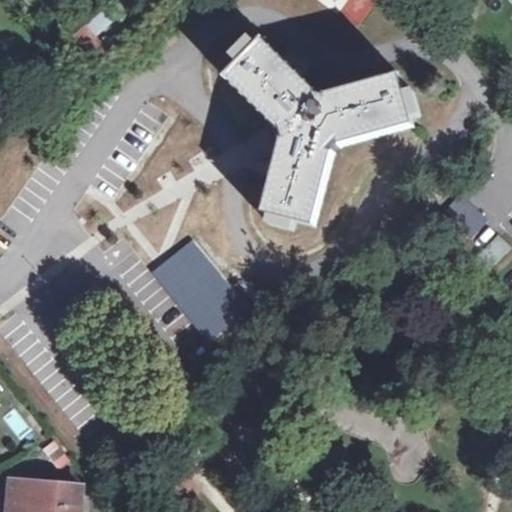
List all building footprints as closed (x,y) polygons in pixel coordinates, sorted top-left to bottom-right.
[(279,136),(260,210),(314,224),(332,151),(327,150),(338,140),(338,146),(412,126),(399,72),(323,92),(325,97),(312,94),(315,90),(263,36),(225,75),(276,129),(282,125),(285,138),(279,136)] [(511,249),(500,238),(477,261),(488,273),(511,249)] [(250,305),(192,239),(154,273),(212,339),(250,305)] [(43,455),(56,473),(69,463),(56,446),(43,455)] [(22,511),(25,481),(14,480),(11,511),(22,511)] [(80,511),(83,486),(25,481),(22,511),(80,511)]
